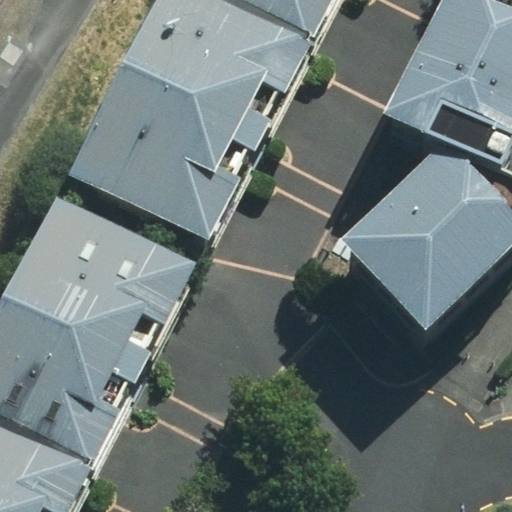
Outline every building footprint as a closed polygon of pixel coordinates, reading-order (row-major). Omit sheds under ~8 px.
[(173,0),(71,199),(210,272),(298,98),(311,73),(174,0),(173,0)] [(174,0),(315,69),(350,0),(174,0)] [(397,106),(457,140),(511,43),(511,0),(421,0),(338,144),(366,160),(397,106)] [(366,160),(296,231),(434,366),(511,286),(511,220),(507,226),(402,123),(366,160)] [(0,333),(0,442),(92,489),(199,292),(56,222),(0,333)] [(0,511),(82,511),(91,495),(0,449),(0,511)]
